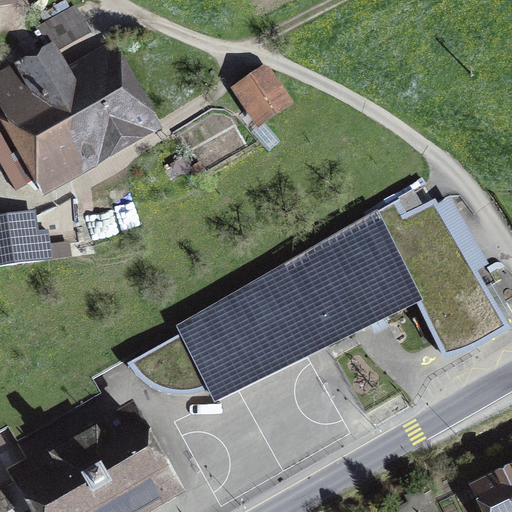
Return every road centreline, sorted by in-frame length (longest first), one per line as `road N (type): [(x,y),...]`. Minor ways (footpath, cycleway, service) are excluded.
road 1 (residential): [(114,0),(205,44),(281,63),(387,122),(450,166),(511,253)]
road 2 (track): [(83,194),(158,149),(173,124),(217,95),(269,34),(336,0)]
road 3 (tertiary): [(273,511),(511,375)]
